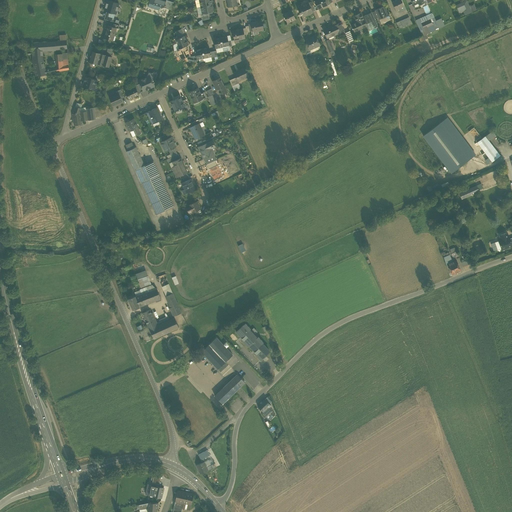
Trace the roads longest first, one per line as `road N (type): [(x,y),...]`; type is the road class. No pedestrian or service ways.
road 1 (residential): [(511,257),(349,318),(310,343),(239,418),(233,474),(215,507)]
road 2 (residential): [(168,464),(166,415),(48,144)]
road 3 (track): [(440,283),(507,454)]
road 4 (primary): [(50,447),(0,273)]
road 5 (residential): [(62,137),(100,0)]
road 6 (residential): [(159,94),(277,40)]
